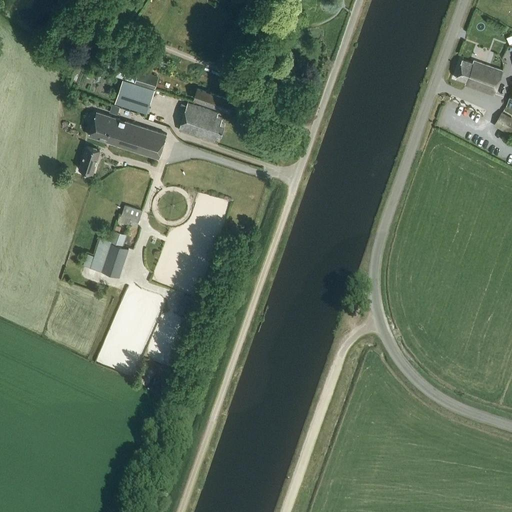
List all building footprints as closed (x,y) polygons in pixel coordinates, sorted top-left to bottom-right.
[(495,95),(504,70),(474,60),(473,63),(463,59),(456,78),(466,82),(465,84),(495,95)] [(138,73),(117,66),(114,75),(157,88),(160,77),(139,70),(138,73)] [(181,67),(177,78),(194,84),(192,87),(188,86),(185,95),(204,98),(194,99),(230,111),(233,101),(198,89),(195,88),(196,84),(202,87),(206,76),(181,67)] [(146,114),(155,91),(124,80),(115,103),(146,114)] [(222,135),(225,126),(221,124),(222,118),(217,117),(218,113),(187,103),(179,130),(216,142),(218,133),(222,135)] [(113,106),(110,112),(118,115),(120,108),(113,106)] [(511,117),(502,111),(494,125),(507,132),(511,131),(511,117)] [(90,136),(159,159),(167,135),(98,112),(90,136)] [(93,175),(100,151),(88,147),(80,171),(93,175)] [(121,219),(139,225),(145,209),(127,203),(121,219)] [(88,253),(84,264),(90,266),(120,277),(130,248),(122,245),(105,239),(101,237),(95,256),(88,253)] [(181,310),(193,314),(199,297),(187,293),(181,310)]
